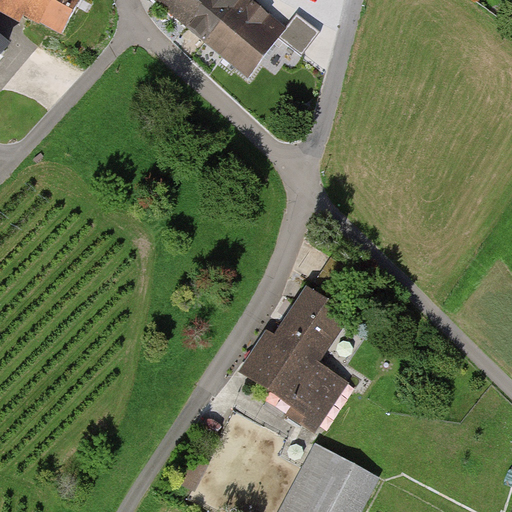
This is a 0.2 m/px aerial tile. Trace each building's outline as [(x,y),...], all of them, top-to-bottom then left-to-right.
[(0,0),(63,33),(80,0),(0,0)] [(286,28),(249,0),(155,0),(248,76),(286,28)] [(308,23),(298,15),(281,38),(302,54),(319,31),(308,23)] [(356,276),(331,260),(315,285),(340,300),(356,276)] [(348,319),(310,294),(254,377),(295,405),(288,416),(314,433),(347,384),(318,364),(348,319)] [(332,455),(301,511),(358,511),(376,478),(332,455)]
